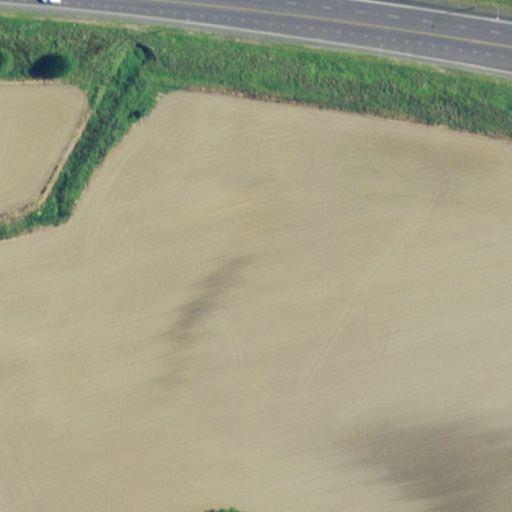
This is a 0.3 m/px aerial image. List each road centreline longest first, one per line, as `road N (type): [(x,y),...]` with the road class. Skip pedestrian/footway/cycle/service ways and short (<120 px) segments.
road 1 (trunk): [(511,63),(215,3)]
road 2 (trunk): [(215,3),(511,43)]
